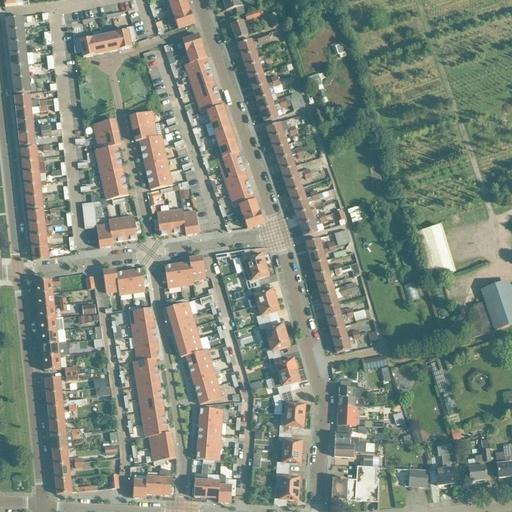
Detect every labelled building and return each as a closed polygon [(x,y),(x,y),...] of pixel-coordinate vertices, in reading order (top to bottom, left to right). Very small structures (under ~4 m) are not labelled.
[(239,0),(223,0),(226,12),(236,9),(238,15),(249,12),(245,0),(243,0),(240,1),(239,0)] [(174,18),(191,12),(187,1),(170,7),(174,18)] [(191,12),(174,18),(178,30),(195,24),(191,12)] [(248,22),(264,17),(263,12),(246,17),(248,22)] [(269,17),(273,29),(280,27),(276,14),(269,17)] [(8,33),(24,31),(23,24),(28,24),(27,17),(6,20),(8,33)] [(163,19),(164,26),(175,24),(173,17),(163,19)] [(243,22),(240,23),(231,26),(236,41),(248,37),(243,22)] [(277,35),(287,31),(285,26),(275,30),(277,35)] [(127,32),(116,34),(120,51),(132,49),(131,43),(138,41),(133,28),(127,30),(127,32)] [(9,45),(25,43),(24,31),(8,33),(9,45)] [(116,34),(104,36),(108,54),(120,51),(116,34)] [(268,35),(257,39),(258,43),(270,39),(268,35)] [(104,36),(92,39),(96,56),(108,54),(104,36)] [(186,54),(203,48),(199,36),(182,42),(186,54)] [(80,39),(73,41),(75,55),(82,53),(83,59),(89,58),(96,56),(92,39),(80,41),(80,39)] [(241,57),(255,52),(251,41),(238,46),(241,57)] [(344,50),(351,48),(349,41),(342,43),(344,50)] [(10,57),(27,56),(25,43),(9,45),(10,57)] [(184,67),(206,60),(207,60),(203,48),(186,54),(190,65),(184,67)] [(245,68),(259,63),(255,52),(241,57),(245,68)] [(12,70),(28,68),(27,56),(10,57),(12,70)] [(249,79),(263,74),(261,69),(273,64),(271,59),(264,61),(265,62),(259,64),(259,63),(245,68),(249,79)] [(188,79),(210,72),(206,60),(184,67),(188,79)] [(13,82),(29,80),(28,68),(12,70),(13,82)] [(193,91),(214,84),(210,72),(188,79),(193,91)] [(253,90),(267,85),(263,74),(249,79),(253,90)] [(29,80),(13,82),(14,95),(31,93),(29,80)] [(257,101),(270,96),(268,90),(280,86),(278,81),(272,83),(272,84),(267,86),(267,85),(253,90),(257,101)] [(197,103),(218,95),(214,84),(193,91),(197,103)] [(260,112),(301,98),(298,87),(290,89),(293,96),(273,103),(270,96),(257,101),(260,112)] [(201,114),(222,107),(218,95),(197,103),(201,114)] [(54,106),(59,106),(58,100),(54,101),(39,103),(38,101),(30,102),(30,97),(15,98),(16,111),(31,109),(39,108),(47,107),(54,106)] [(305,108),(301,98),(260,112),(264,123),(278,118),(276,112),(292,106),(294,112),(305,108)] [(211,124),(227,118),(223,107),(222,107),(201,114),(201,115),(207,113),(211,124)] [(18,123),(33,122),(31,109),(16,111),(18,123)] [(133,131),(155,126),(152,113),(141,115),(140,113),(133,115),(134,117),(130,118),(133,131)] [(215,136),(231,130),(227,118),(211,124),(215,136)] [(96,139),(118,134),(115,121),(111,122),(111,120),(104,122),(104,124),(93,126),(96,139)] [(19,136),(34,134),(33,122),(18,123),(19,136)] [(289,133),(296,131),(294,126),(288,129),(286,122),(266,129),(270,140),(284,135),(289,133)] [(158,138),(155,126),(133,131),(136,143),(139,142),(158,138)] [(219,148),(235,142),(231,130),(215,136),(219,148)] [(34,134),(19,136),(20,148),(35,147),(34,134)] [(117,147),(121,147),(118,134),(96,139),(99,151),(117,147)] [(274,151),(288,146),(284,135),(270,140),(274,151)] [(142,155),(164,150),(161,137),(158,138),(139,142),(142,155)] [(238,154),(239,154),(235,142),(219,148),(222,159),(217,161),(238,154)] [(297,155),(303,153),(302,148),(290,152),(288,146),(274,151),(277,162),(291,157),(297,155)] [(120,160),(117,147),(99,151),(95,152),(98,165),(120,160)] [(22,163),(43,161),(43,158),(37,158),(36,149),(20,151),(22,163)] [(145,167),(167,162),(164,150),(142,155),(145,167)] [(323,155),(327,166),(333,165),(329,153),(323,155)] [(221,173),(242,166),(238,154),(217,161),(221,173)] [(281,172),(295,168),(291,157),(277,162),(281,172)] [(101,177),(123,172),(120,160),(98,165),(101,177)] [(23,175),(44,173),(44,170),(39,171),(38,164),(43,163),(43,161),(22,163),(23,175)] [(148,179),(170,174),(167,162),(145,167),(148,179)] [(225,185),(246,177),(242,166),(221,173),(225,185)] [(311,174),(309,170),(297,174),(295,168),(281,172),(285,183),(299,179),(304,177),(311,174)] [(311,174),(304,177),(306,181),(312,179),(312,180),(322,176),(320,171),(311,174)] [(103,189),(125,184),(123,172),(101,177),(103,189)] [(25,187),(46,185),(46,182),(40,183),(39,176),(45,175),(44,173),(23,175),(25,187)] [(170,174),(148,179),(151,192),(173,187),(170,174)] [(229,197),(251,189),(246,177),(225,185),(229,197)] [(289,194),(302,189),(299,179),(285,183),(289,194)] [(125,184),(103,189),(106,202),(128,197),(125,184)] [(46,185),(25,187),(26,199),(47,197),(47,194),(41,195),(41,187),(46,187),(46,185)] [(233,208),(255,201),(251,189),(229,197),(233,208)] [(292,205),(306,200),(302,189),(289,194),(292,205)] [(161,196),(167,194),(166,190),(160,192),(161,193),(149,196),(152,207),(156,206),(155,199),(162,198),(161,196)] [(188,191),(180,192),(181,201),(189,199),(188,191)] [(296,216),(310,211),(308,205),(329,197),(327,193),(318,196),(311,198),(306,200),(292,205),(296,216)] [(54,196),(26,199),(27,211),(43,210),(42,199),(47,199),(48,201),(54,201),(54,196)] [(243,218),(260,212),(256,201),(255,201),(233,208),(233,209),(239,207),(243,218)] [(317,209),(318,214),(337,207),(336,202),(317,209)] [(94,204),(95,210),(95,216),(96,219),(103,217),(101,209),(100,203),(94,204)] [(182,215),(183,215),(182,211),(169,213),(173,235),(185,233),(182,215)] [(300,226),(325,217),(324,213),(312,217),(310,211),(296,216),(300,226)] [(37,213),(28,214),(29,226),(50,224),(50,220),(44,221),(43,212),(37,213)] [(260,212),(243,218),(247,230),(264,224),(260,212)] [(336,214),(339,222),(344,220),(341,212),(336,214)] [(160,237),(173,235),(169,213),(157,215),(158,221),(153,221),(155,231),(159,231),(160,237)] [(182,215),(185,233),(186,237),(199,235),(196,213),(183,215),(182,215)] [(325,217),(300,226),(304,238),(317,233),(315,227),(327,223),(325,217)] [(121,220),(125,242),(137,240),(136,234),(141,233),(139,224),(135,224),(134,218),(121,220)] [(112,244),(125,242),(121,220),(108,222),(109,226),(110,226),(112,244)] [(30,238),(61,235),(61,234),(52,235),(51,233),(46,234),(45,226),(50,226),(51,228),(63,227),(63,222),(50,224),(29,226),(30,238)] [(113,248),(112,244),(110,226),(109,226),(97,227),(97,229),(100,250),(113,248)] [(414,234),(428,281),(455,273),(441,226),(414,234)] [(334,235),(337,243),(338,247),(351,243),(347,231),(334,235)] [(32,250),(53,248),(53,245),(47,246),(46,238),(52,238),(52,239),(62,238),(61,235),(30,238),(32,250)] [(309,255),(323,251),(320,240),(305,244),(309,255)] [(53,248),(32,250),(33,262),(49,260),(48,250),(53,249),(53,248)] [(247,271),(247,272),(265,266),(262,255),(261,255),(262,256),(252,259),(250,251),(228,254),(229,258),(230,261),(239,260),(240,262),(241,262),(244,272),(247,271)] [(312,266),(326,262),(323,251),(309,255),(312,266)] [(345,251),(333,255),(335,259),(346,256),(345,251)] [(190,264),(192,284),(206,281),(202,259),(189,261),(190,264)] [(329,273),(326,262),(312,266),(315,277),(329,273)] [(190,264),(177,266),(180,288),(193,286),(192,284),(190,264)] [(329,273),(315,277),(318,288),(332,284),(330,277),(332,277),(336,276),(336,277),(343,275),(342,274),(358,270),(357,265),(341,269),(341,270),(334,272),(334,271),(330,272),(329,273)] [(165,274),(161,274),(163,284),(167,284),(168,290),(180,288),(177,266),(165,268),(165,274)] [(265,266),(244,273),(247,283),(249,290),(260,287),(258,280),(268,277),(268,278),(269,278),(265,266)] [(116,270),(103,272),(106,295),(120,293),(117,274),(116,270)] [(142,271),(129,273),(132,295),(145,293),(144,287),(148,286),(147,276),(143,277),(142,271)] [(129,273),(117,274),(120,293),(120,297),(132,295),(129,273)] [(94,290),(93,279),(86,280),(88,291),(94,290)] [(37,296),(53,295),(52,287),(60,286),(60,281),(35,283),(37,296)] [(421,292),(419,282),(413,283),(415,294),(421,292)] [(321,299),(357,289),(356,284),(346,286),(346,287),(334,291),(332,284),(318,288),(321,299)] [(502,284),(496,286),(486,289),(482,296),(485,303),(473,307),(475,314),(477,314),(479,320),(463,325),(468,341),(511,326),(511,287),(510,288),(510,287),(502,284)] [(431,288),(441,319),(449,317),(440,286),(431,288)] [(251,297),(248,298),(251,309),(258,307),(276,301),(272,290),(272,291),(262,294),(260,287),(249,290),(251,297)] [(324,310),(338,306),(336,299),(348,296),(349,297),(359,294),(357,289),(321,299),(324,310)] [(38,309),(54,307),(53,295),(37,296),(38,309)] [(213,303),(212,297),(200,300),(202,306),(213,303)] [(261,317),(253,320),(255,327),(259,325),(271,322),(268,315),(279,312),(276,301),(258,307),(261,317)] [(177,307),(167,310),(170,323),(192,316),(189,305),(183,306),(177,308),(177,307)] [(82,307),(83,316),(96,315),(94,306),(82,307)] [(327,321),(353,314),(352,309),(346,311),(346,310),(340,312),(338,306),(324,310),(327,321)] [(39,322),(62,319),(56,320),(54,307),(38,309),(39,322)] [(135,314),(130,315),(131,326),(154,322),(152,310),(141,311),(142,313),(135,314)] [(330,332),(345,328),(343,322),(354,319),(355,322),(366,319),(363,311),(353,314),(327,321),(330,332)] [(192,316),(170,323),(174,335),(196,328),(192,316)] [(41,335),(57,333),(57,332),(64,331),(62,319),(39,322),(41,335)] [(154,322),(131,326),(133,338),(156,335),(154,322)] [(261,333),(258,333),(261,344),(264,343),(268,342),(286,337),(283,325),(282,326),(273,329),(271,322),(259,325),(261,333)] [(196,328),(174,335),(178,347),(199,340),(196,328)] [(333,343),(348,339),(345,328),(330,332),(333,343)] [(42,347),(58,345),(57,333),(41,335),(42,347)] [(379,344),(376,334),(376,333),(368,335),(371,346),(379,344)] [(156,335),(133,338),(135,351),(158,347),(156,335)] [(353,338),(348,339),(333,343),(337,355),(357,349),(355,342),(361,340),(359,336),(353,338)] [(268,342),(264,343),(269,361),(281,357),(279,350),(289,347),(289,348),(286,337),(268,342)] [(199,340),(178,347),(181,359),(186,358),(203,353),(199,340)] [(236,341),(239,350),(245,349),(242,340),(236,341)] [(103,341),(93,342),(95,349),(104,348),(103,341)] [(43,359),(59,358),(58,345),(42,347),(43,359)] [(158,347),(135,351),(137,363),(156,361),(160,360),(158,347)] [(203,353),(186,358),(190,370),(211,363),(208,351),(203,353)] [(275,366),(278,377),(297,372),(293,361),(283,364),(281,357),(269,361),(271,367),(275,366)] [(385,357),(363,362),(364,370),(387,366),(385,357)] [(59,358),(43,359),(45,372),(61,371),(59,358)] [(137,363),(133,364),(135,376),(158,373),(156,361),(137,363)] [(211,363),(190,370),(193,381),(215,375),(211,363)] [(66,378),(78,377),(77,369),(65,370),(66,378)] [(278,377),(271,379),(274,390),(278,389),(280,396),(291,392),(289,385),(297,383),(299,383),(300,383),(297,372),(278,377)] [(158,373),(135,376),(137,389),(160,385),(158,373)] [(215,375),(193,381),(197,394),(218,387),(215,375)] [(47,395),(61,394),(60,379),(45,380),(47,395)] [(105,380),(94,381),(95,389),(106,387),(105,380)] [(354,399),(365,398),(365,390),(351,389),(351,383),(340,383),(340,389),(339,389),(339,398),(354,399)] [(160,385),(137,389),(139,401),(162,398),(160,385)] [(218,387),(197,394),(200,406),(222,400),(218,387)] [(282,403),(281,416),(304,418),(305,406),(304,406),(304,407),(294,406),(294,402),(291,392),(280,396),(282,403)] [(63,408),(68,407),(76,406),(87,405),(87,400),(69,403),(68,401),(66,401),(65,393),(61,394),(47,395),(48,410),(63,408)] [(162,398),(139,401),(141,414),(164,410),(162,398)] [(338,408),(356,409),(364,409),(364,399),(365,399),(365,398),(354,399),(339,398),(338,408)] [(50,424),(65,422),(63,408),(48,410),(50,424)] [(355,428),(356,409),(338,408),(337,429),(352,429),(352,427),(355,428)] [(164,410),(141,414),(143,426),(166,422),(164,410)] [(200,410),(199,423),(222,424),(223,411),(200,410)] [(402,414),(393,417),(396,427),(405,424),(402,414)] [(281,416),(280,434),(292,435),(292,428),(302,429),(303,429),(304,418),(281,416)] [(79,435),(85,434),(84,430),(79,431),(79,430),(71,431),(71,430),(65,430),(65,422),(50,424),(51,438),(66,436),(71,436),(79,435)] [(166,422),(143,426),(145,438),(149,438),(168,435),(166,422)] [(199,423),(199,435),(221,437),(222,424),(199,423)] [(352,436),(352,429),(337,429),(337,435),(335,435),(334,445),(358,446),(358,443),(363,443),(363,440),(359,440),(350,440),(350,436),(352,436)] [(403,439),(406,447),(412,444),(409,435),(406,430),(398,430),(402,439),(403,439)] [(459,430),(451,432),(453,441),(461,439),(459,430)] [(420,432),(412,435),(415,446),(423,443),(420,432)] [(229,441),(239,442),(240,434),(230,433),(229,441)] [(103,448),(111,446),(119,445),(117,434),(109,435),(110,442),(102,443),(103,448)] [(168,435),(149,438),(151,450),(174,447),(172,434),(168,435)] [(283,442),(282,453),(301,454),(302,443),(301,443),(291,442),(292,435),(280,434),(279,442),(283,442)] [(199,435),(198,448),(220,450),(221,437),(199,435)] [(68,451),(66,436),(51,438),(53,453),(68,451)] [(476,468),(469,469),(469,473),(470,483),(486,481),(485,471),(485,467),(484,467),(484,464),(490,463),(488,444),(488,441),(481,442),(481,445),(483,457),(475,458),(476,468)] [(363,444),(363,443),(358,443),(358,446),(334,445),(334,458),(354,459),(354,454),(366,454),(366,444),(363,444)] [(453,455),(451,444),(437,448),(439,457),(441,457),(443,470),(435,471),(437,487),(453,485),(449,456),(453,455)] [(511,445),(503,447),(504,453),(503,453),(504,464),(497,465),(499,479),(511,477),(511,474),(511,464),(511,463),(511,445)] [(174,447),(151,450),(153,463),(159,462),(165,461),(176,460),(174,447)] [(198,448),(197,461),(203,461),(206,462),(209,462),(215,462),(219,463),(220,450),(198,448)] [(54,467),(69,465),(68,451),(53,453),(54,467)] [(277,463),(276,471),(289,472),(290,465),(300,466),(301,454),(282,453),(278,453),(277,463)] [(360,463),(360,467),(372,468),(372,458),(368,458),(363,458),(363,463),(360,463)] [(56,483),(71,481),(69,465),(54,467),(56,483)] [(375,485),(376,468),(372,468),(360,467),(360,468),(357,468),(356,481),(332,480),(331,502),(378,504),(378,486),(378,485),(375,485)] [(159,479),(158,497),(171,497),(171,495),(172,495),(173,489),(171,489),(172,480),(171,480),(172,472),(159,471),(159,479)] [(281,479),(280,489),(280,490),(298,491),(299,479),(299,480),(289,479),(289,472),(276,471),(276,478),(281,479)] [(405,472),(404,488),(427,490),(428,480),(429,472),(409,471),(409,473),(405,472)] [(192,490),(192,496),(194,496),(194,498),(206,499),(207,482),(207,476),(195,475),(195,481),(194,490),(192,490)] [(119,490),(118,480),(117,476),(110,477),(111,490),(119,490)] [(132,490),(131,497),(133,497),(133,499),(146,500),(146,496),(147,479),(145,479),(144,483),(134,482),(134,491),(132,490)] [(147,479),(146,496),(158,497),(159,479),(147,479)] [(71,481),(56,483),(57,496),(94,492),(94,487),(77,489),(77,487),(72,487),(71,481)] [(207,482),(206,499),(218,500),(219,491),(219,487),(220,487),(221,483),(207,482)] [(280,490),(280,489),(276,488),(275,500),(274,500),(274,506),(286,507),(287,501),(297,502),(298,502),(298,491),(280,490)] [(233,490),(221,489),(220,489),(219,504),(219,508),(232,509),(233,490)]
